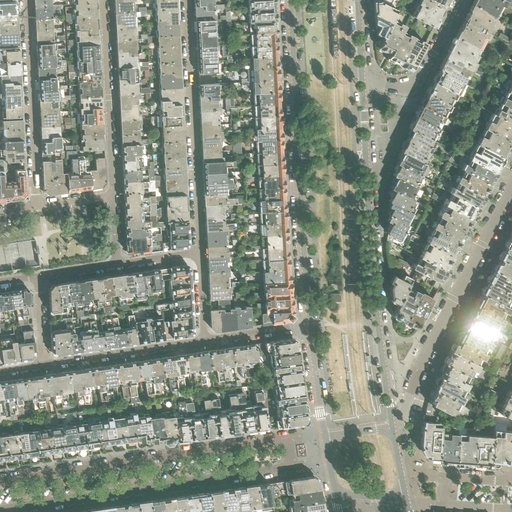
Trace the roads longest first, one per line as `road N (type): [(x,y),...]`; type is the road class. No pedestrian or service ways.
road 1 (residential): [(391,427),(361,78)]
road 2 (residential): [(290,18),(310,325)]
road 3 (residential): [(0,510),(291,464)]
road 4 (residential): [(287,441),(0,483)]
road 5 (residential): [(391,427),(511,190)]
road 6 (residential): [(186,0),(198,253)]
road 7 (residential): [(25,0),(37,206)]
road 8 (residential): [(113,197),(103,0)]
road 9 (residential): [(44,365),(204,342)]
road 10 (residential): [(460,0),(412,85),(361,78)]
